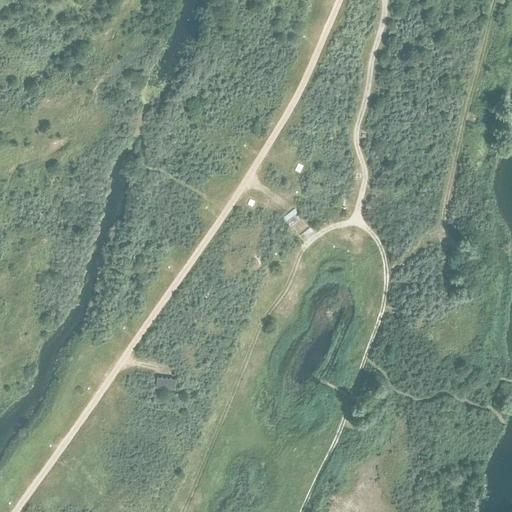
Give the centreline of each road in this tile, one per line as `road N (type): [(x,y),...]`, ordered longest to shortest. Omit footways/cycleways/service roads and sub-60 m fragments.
road 1 (track): [(15,511),(241,187),(295,99),(338,0)]
road 2 (track): [(182,511),(264,318),(306,243),(354,220)]
road 3 (track): [(302,511),(337,440),(383,300),(381,252),(354,220)]
road 4 (track): [(354,220),(364,180),(357,131),(383,0)]
road 5 (track): [(439,206),(493,0)]
